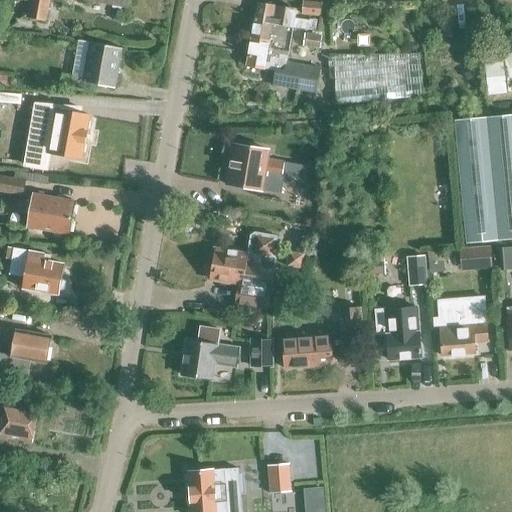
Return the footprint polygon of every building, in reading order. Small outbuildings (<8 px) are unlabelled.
[(23,17),(46,22),(50,0),(21,0),(31,2),(29,13),(24,12),(23,17)] [(302,15),(321,17),(322,3),(303,1),(302,15)] [(269,24),(291,27),(316,31),(318,20),(310,19),(309,21),(293,18),(294,11),(254,6),(250,37),(267,40),(269,24)] [(286,62),(291,27),(269,24),(267,40),(250,37),(245,66),(275,71),(273,87),(317,93),(321,67),(286,62)] [(302,48),(320,49),(321,39),(303,37),(302,48)] [(92,83),(115,87),(122,49),(90,43),(79,41),(72,77),(64,76),(62,86),(91,91),(92,83)] [(22,105),(45,107),(46,91),(24,90),(22,105)] [(49,153),(82,159),(90,116),(57,110),(55,118),(32,114),(29,130),(52,134),(49,153)] [(511,115),(454,121),(466,244),(511,239),(511,115)] [(264,176),(291,180),(294,166),(266,161),(268,151),(232,145),(225,185),(261,192),(264,176)] [(0,192),(23,197),(27,178),(0,173),(0,192)] [(28,228),(69,235),(75,201),(34,194),(33,204),(20,202),(18,212),(31,215),(28,228)] [(272,260),(277,257),(279,241),(276,236),(255,233),(250,236),(247,255),(215,249),(210,280),(238,284),(235,304),(268,309),(274,276),(262,274),(265,259),(272,260)] [(460,249),(462,271),(493,269),(491,246),(460,249)] [(511,248),(500,250),(502,272),(511,270),(511,248)] [(23,289),(59,295),(64,264),(51,262),(52,256),(8,249),(6,258),(12,259),(10,274),(25,276),(23,289)] [(428,252),(430,273),(444,272),(442,251),(428,252)] [(408,257),(410,286),(427,285),(425,256),(408,257)] [(282,291),(295,293),(298,271),(284,270),(282,291)] [(483,286),(438,290),(443,356),(475,354),(474,343),(487,342),(483,286)] [(340,310),(342,340),(362,339),(360,309),(340,310)] [(421,358),(418,313),(402,312),(402,326),(388,327),(372,329),(374,351),(387,350),(388,361),(421,358)] [(31,360),(47,363),(51,336),(0,326),(0,340),(14,343),(12,355),(0,353),(0,372),(28,377),(31,360)] [(282,336),(285,369),(334,365),(331,332),(282,336)] [(215,362),(236,365),(238,350),(217,347),(217,346),(186,341),(181,375),(212,379),(215,362)] [(251,341),(251,366),(271,366),(272,341),(251,341)] [(0,436),(0,437),(33,443),(39,409),(10,404),(12,392),(0,389),(0,418),(3,419),(0,436)] [(226,511),(225,490),(239,488),(237,469),(187,474),(190,511),(226,511)] [(278,469),(258,471),(261,498),(281,496),(278,469)]
